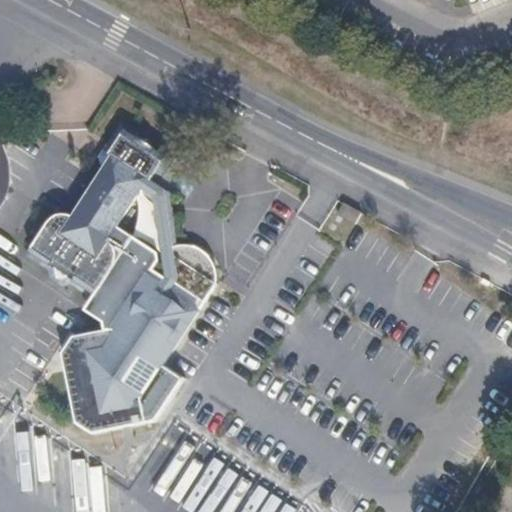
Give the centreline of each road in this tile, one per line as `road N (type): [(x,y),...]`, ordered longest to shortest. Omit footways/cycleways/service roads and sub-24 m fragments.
road 1 (primary): [(45,0),(297,131)]
road 2 (primary): [(297,131),(511,257)]
road 3 (primary): [(511,219),(297,131)]
road 4 (unknown): [(206,379),(169,437),(172,455),(259,511)]
road 5 (residential): [(378,0),(422,23),(472,31),(511,14)]
